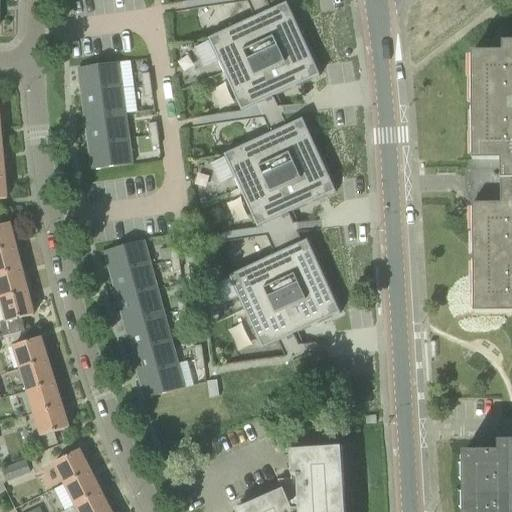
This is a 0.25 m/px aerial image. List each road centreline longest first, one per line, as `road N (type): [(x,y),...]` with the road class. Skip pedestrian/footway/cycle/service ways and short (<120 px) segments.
road 1 (unclassified): [(411,511),(375,0)]
road 2 (residential): [(151,511),(94,371),(59,251),(35,64)]
